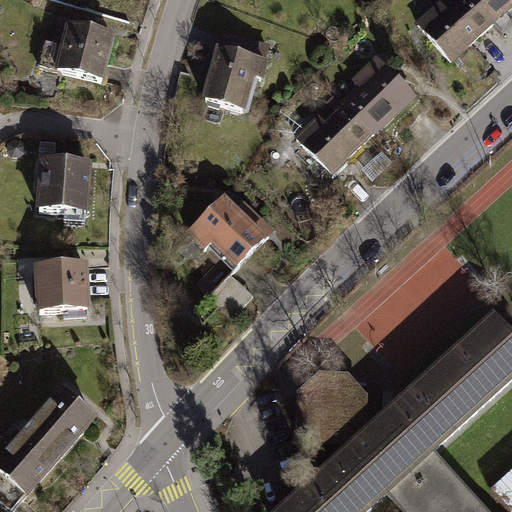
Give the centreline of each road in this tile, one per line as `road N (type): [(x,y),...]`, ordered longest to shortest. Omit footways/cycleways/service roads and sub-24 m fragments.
road 1 (tertiary): [(162,445),(325,275),(511,99)]
road 2 (residential): [(162,445),(143,235),(154,142)]
road 3 (residential): [(0,138),(31,126),(154,142)]
road 4 (residential): [(154,142),(191,0)]
